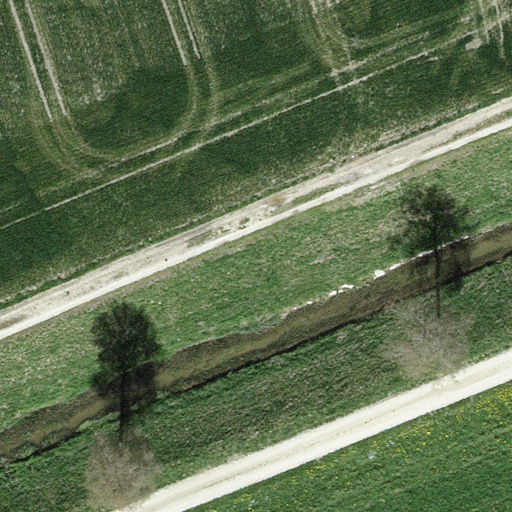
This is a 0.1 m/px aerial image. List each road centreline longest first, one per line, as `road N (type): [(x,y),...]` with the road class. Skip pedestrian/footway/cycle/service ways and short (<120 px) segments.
road 1 (track): [(0,328),(511,114)]
road 2 (track): [(511,362),(139,511)]
